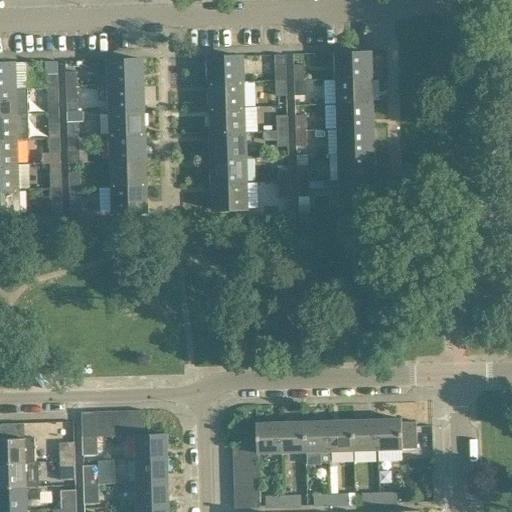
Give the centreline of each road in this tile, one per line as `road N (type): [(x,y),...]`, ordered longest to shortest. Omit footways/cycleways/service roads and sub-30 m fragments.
road 1 (residential): [(0,18),(388,9),(429,0)]
road 2 (residential): [(202,392),(223,381),(459,374)]
road 3 (residential): [(0,399),(202,392)]
road 4 (residential): [(463,511),(459,374)]
road 5 (residential): [(206,511),(202,392)]
